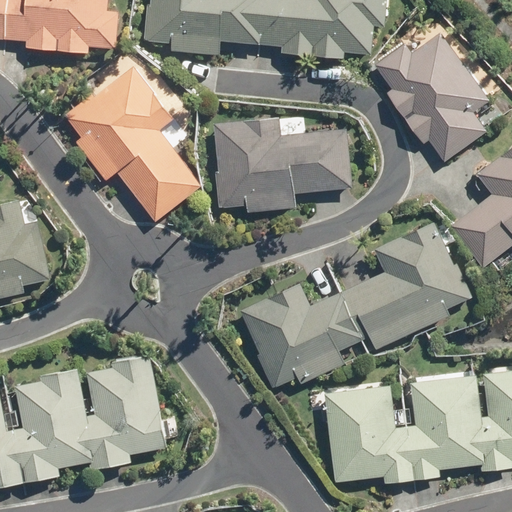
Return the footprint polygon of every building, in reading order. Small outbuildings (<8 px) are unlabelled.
[(4,0),(2,34),(24,36),(24,43),(86,48),(87,41),(114,44),(117,6),(105,5),(105,0),(4,0)] [(257,40),(260,0),(147,0),(148,0),(145,0),(143,0),(141,37),(168,39),(168,47),(216,50),(217,36),(257,40)] [(260,0),(257,40),(280,42),(279,48),(342,53),(342,47),(370,50),(373,21),(382,22),(383,0),(260,0)] [(488,96),(438,27),(410,48),(403,38),(373,59),(390,85),(384,89),(422,139),(426,136),(442,157),(485,126),(472,108),(488,96)] [(157,125),(171,115),(131,62),(102,84),(99,80),(61,110),(79,133),(73,137),(103,177),(115,168),(153,218),(200,182),(157,125)] [(350,184),(344,124),(279,131),(277,113),(211,119),(216,168),(213,168),(216,204),(243,202),(244,209),(294,203),(292,189),(350,184)] [(511,141),(475,170),(490,190),(449,221),(481,263),(511,239),(511,141)] [(17,195),(0,198),(0,293),(21,289),(19,281),(49,275),(36,216),(22,219),(17,195)] [(339,288),(361,337),(368,334),(373,344),(447,311),(443,304),(470,292),(455,259),(451,260),(432,217),(372,243),(383,268),(339,288)] [(361,337),(339,288),(308,301),(298,279),(238,306),(272,383),(295,373),(298,378),(344,358),(339,346),(361,337)] [(82,459),(85,459),(87,467),(130,458),(128,451),(165,443),(147,351),(110,358),(111,364),(85,368),(93,409),(86,411),(91,458),(82,459)] [(91,458),(86,411),(85,411),(76,363),(37,371),(39,376),(13,382),(21,425),(13,426),(22,479),(58,472),(57,464),(82,459),(91,458)] [(483,460),(480,460),(481,468),(511,464),(510,456),(511,455),(511,364),(481,368),(486,413),(480,413),(480,417),(483,460)] [(480,413),(479,410),(475,369),(408,377),(414,421),(405,422),(413,476),(438,473),(437,465),(477,461),(480,460),(483,460),(480,413)] [(413,476),(405,422),(393,424),(388,382),(322,390),(332,478),(382,471),(383,479),(413,476)] [(0,483),(22,479),(13,426),(6,428),(0,397),(0,483)]
